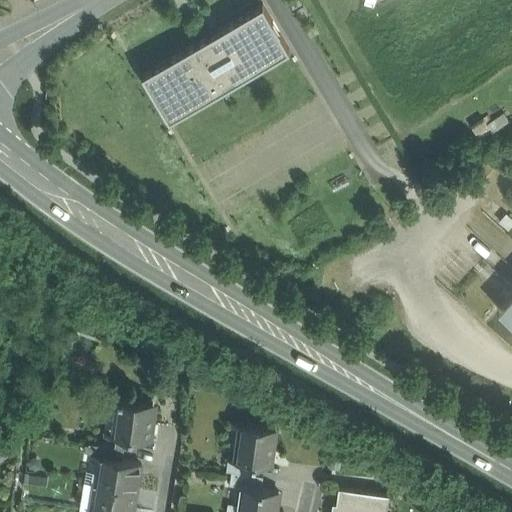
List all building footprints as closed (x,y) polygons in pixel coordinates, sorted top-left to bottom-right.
[(262,3),(141,74),(168,120),(289,48),(262,3)] [(511,292),(498,308),(511,320),(511,292)] [(152,402),(109,397),(104,433),(116,435),(138,438),(150,439),(152,423),(150,423),(152,402)] [(275,428),(231,422),(231,423),(243,425),(238,459),(238,460),(254,463),(270,465),(275,428)] [(138,438),(116,435),(114,447),(118,447),(136,450),(138,438)] [(114,447),(93,444),(91,455),(103,457),(103,456),(116,458),(118,447),(114,447)] [(116,458),(103,456),(103,457),(99,483),(135,489),(139,461),(116,458)] [(254,463),(238,460),(238,459),(226,458),(226,459),(227,459),(226,471),(231,471),(252,474),(254,463)] [(252,474),(231,471),(230,484),(245,486),(246,485),(260,487),(262,476),(252,474)] [(99,483),(99,484),(95,511),(100,511),(130,511),(135,489),(99,483)] [(260,487),(246,485),(245,486),(242,511),(274,511),(276,504),(274,504),(275,492),(277,492),(278,490),(260,487)] [(384,511),(387,495),(339,488),(336,510),(332,510),(331,511),(384,511)]
